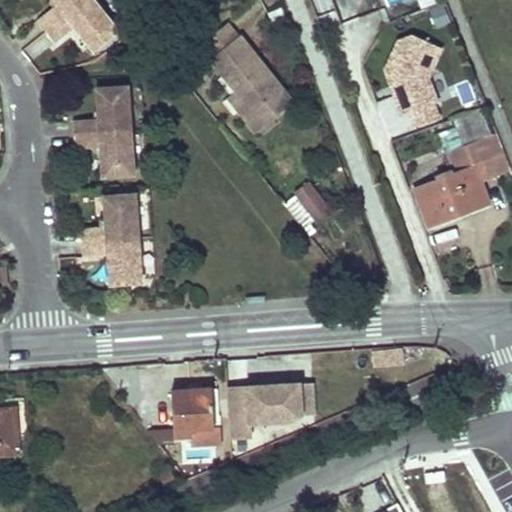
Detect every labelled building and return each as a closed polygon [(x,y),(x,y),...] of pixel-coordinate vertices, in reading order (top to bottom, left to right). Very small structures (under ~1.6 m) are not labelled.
[(56,0),(59,3),(38,20),(48,32),(86,0),(56,0)] [(94,0),(86,0),(48,32),(58,43),(78,27),(97,51),(120,32),(94,0)] [(332,0),(316,0),(326,26),(340,21),(332,0)] [(427,7),(434,27),(448,22),(441,2),(427,7)] [(212,58),(239,36),(230,24),(202,46),(212,58)] [(386,40),(395,125),(440,120),(438,101),(449,99),(446,73),(439,73),(435,35),(386,40)] [(239,36),(212,58),(237,89),(229,96),(252,124),(271,108),(277,115),(293,102),(239,36)] [(99,118),(76,120),(77,135),(131,131),(128,86),(96,89),(99,118)] [(485,106),(451,119),(462,150),(450,155),(457,173),(415,189),(428,224),(481,204),(476,190),(482,187),(479,178),(508,168),(485,106)] [(277,115),(271,108),(252,124),(258,130),(277,115)] [(131,131),(77,135),(78,149),(102,147),(104,176),(135,174),(131,131)] [(311,180),(282,202),(303,228),(331,206),(311,180)] [(482,187),(476,190),(481,204),(487,201),(482,187)] [(108,225),(83,227),(85,242),(139,238),(136,194),(106,196),(108,225)] [(139,238),(85,242),(87,257),(111,255),(113,284),(142,282),(139,238)] [(6,267),(0,267),(0,287),(8,287),(6,267)] [(327,269),(312,270),(313,286),(329,285),(327,269)] [(398,350),(377,351),(377,365),(399,363),(398,350)] [(306,381),(228,382),(229,437),(254,437),(254,419),(307,419),(306,381)] [(209,390),(170,391),(171,436),(189,436),(190,430),(210,428),(209,390)] [(0,452),(12,452),(9,411),(0,411),(0,452)]
